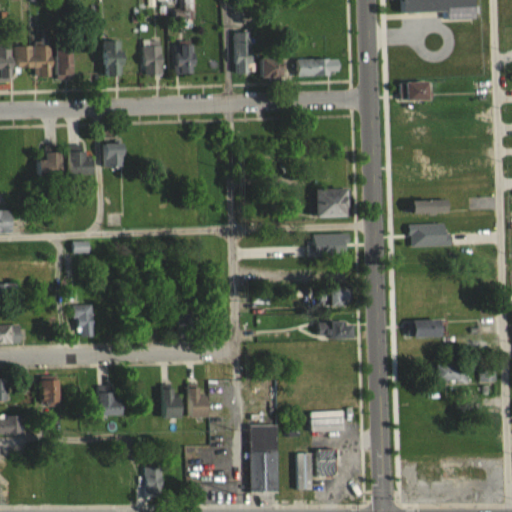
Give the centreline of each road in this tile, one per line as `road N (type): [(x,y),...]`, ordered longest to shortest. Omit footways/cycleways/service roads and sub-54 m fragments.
road 1 (tertiary): [(364,0),(381,511)]
road 2 (residential): [(368,96),(0,108)]
road 3 (residential): [(0,356),(237,350)]
